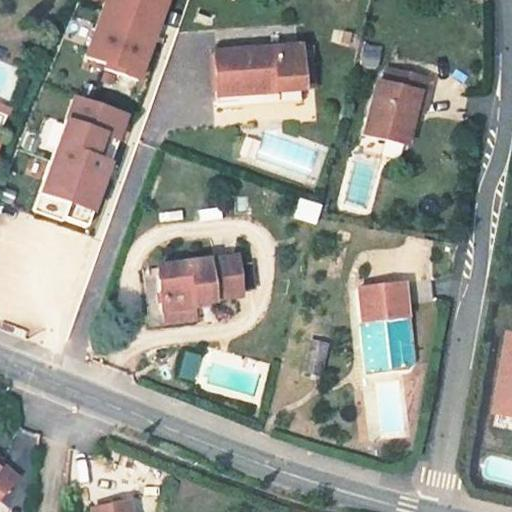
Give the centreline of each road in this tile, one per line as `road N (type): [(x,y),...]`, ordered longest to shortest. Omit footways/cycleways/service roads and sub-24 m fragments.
road 1 (residential): [(434,511),(508,72),(498,0)]
road 2 (tertiary): [(410,511),(0,360)]
road 3 (unknown): [(67,388),(182,55)]
